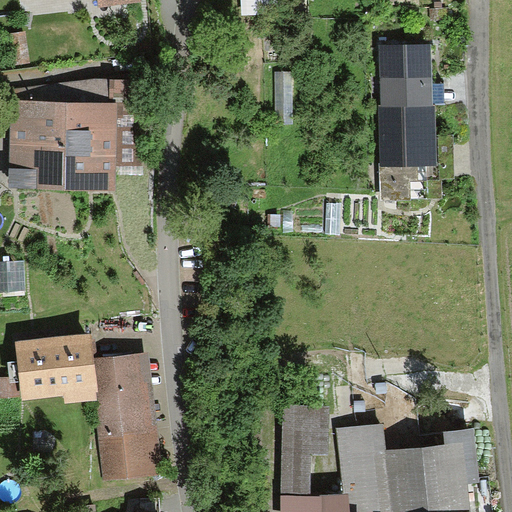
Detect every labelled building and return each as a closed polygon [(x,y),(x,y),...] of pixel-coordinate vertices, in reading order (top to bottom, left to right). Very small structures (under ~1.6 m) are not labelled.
[(443,11),(430,12),(430,20),(444,20),(443,11)] [(430,45),(380,47),(382,110),(432,108),(430,45)] [(279,71),(278,122),(293,122),(294,71),(279,71)] [(14,188),(112,190),(114,116),(142,117),(143,85),(115,84),(114,108),(16,106),(14,188)] [(433,165),(432,108),(381,110),(384,201),(412,200),(411,165),(433,165)] [(0,297),(22,298),(23,263),(0,262),(0,297)] [(88,339),(19,347),(25,398),(94,390),(88,339)] [(105,479),(157,474),(149,383),(140,383),(138,356),(110,358),(113,389),(98,391),(105,479)] [(0,399),(18,397),(16,378),(0,379),(0,399)] [(330,410),(286,410),(285,490),(314,490),(315,460),(330,460),(330,410)] [(470,511),(465,449),(385,455),(383,429),(339,432),(344,498),(286,502),(286,511),(470,511)] [(132,511),(162,511),(162,495),(132,496),(132,511)]
